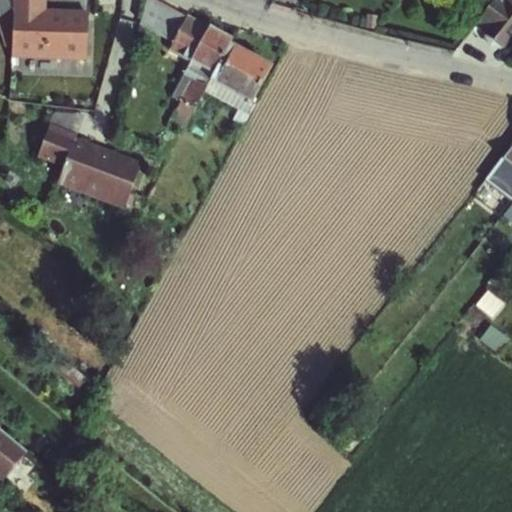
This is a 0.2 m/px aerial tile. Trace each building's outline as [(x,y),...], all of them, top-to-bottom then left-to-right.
[(0,0),(0,18),(11,15),(11,0),(0,0)] [(40,13),(40,0),(11,0),(11,15),(9,56),(86,58),(87,14),(40,13)] [(511,4),(511,0),(493,0),(479,19),(484,23),(481,28),(487,33),(493,44),(503,46),(511,53),(511,8),(511,7),(511,4)] [(230,46),(233,41),(154,4),(140,31),(139,37),(190,63),(183,76),(188,80),(177,102),(179,103),(168,123),(184,132),(204,93),(211,82),(230,46)] [(269,70),(230,46),(211,82),(248,105),(269,70)] [(211,82),(204,93),(237,114),(247,120),(253,108),(248,105),(211,82)] [(242,130),(247,120),(237,114),(232,124),(242,130)] [(77,139),(49,128),(37,161),(65,172),(59,187),(127,212),(143,167),(75,143),(77,139)] [(511,148),(479,191),(490,200),(511,170),(511,148)] [(123,290),(133,277),(128,272),(118,285),(123,290)] [(143,284),(133,277),(123,290),(134,298),(143,284)] [(0,479),(2,482),(29,450),(0,426),(0,479)] [(49,434),(39,426),(30,437),(40,445),(49,434)]
